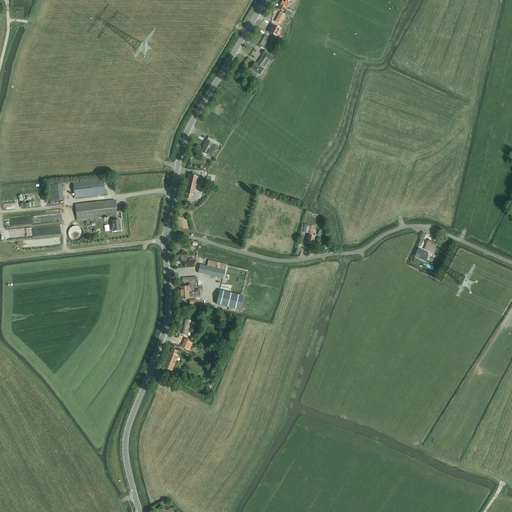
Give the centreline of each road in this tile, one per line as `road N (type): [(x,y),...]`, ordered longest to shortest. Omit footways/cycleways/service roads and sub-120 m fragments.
road 1 (unclassified): [(166,239),(282,261),(350,253),(419,226),(511,263)]
road 2 (tertiary): [(166,239),(166,326),(125,447),(142,511)]
road 3 (tertiary): [(166,239),(184,139),(267,0)]
road 4 (track): [(0,259),(166,239)]
